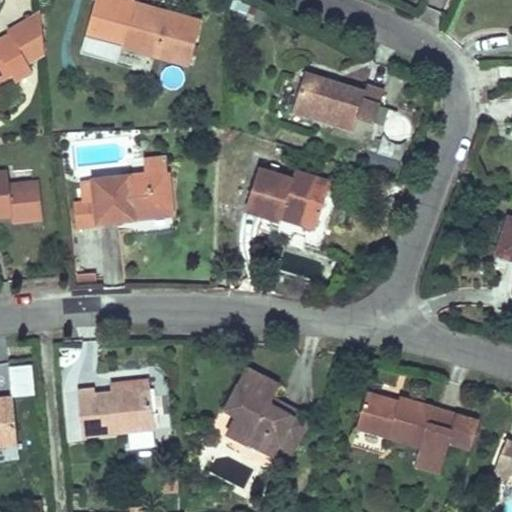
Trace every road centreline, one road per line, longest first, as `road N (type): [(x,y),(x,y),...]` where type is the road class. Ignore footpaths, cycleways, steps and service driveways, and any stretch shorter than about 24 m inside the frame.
road 1 (residential): [(387,330),(454,123),(452,80),(425,47),(315,0)]
road 2 (residential): [(387,330),(170,309),(0,320)]
road 3 (residential): [(511,364),(387,330)]
